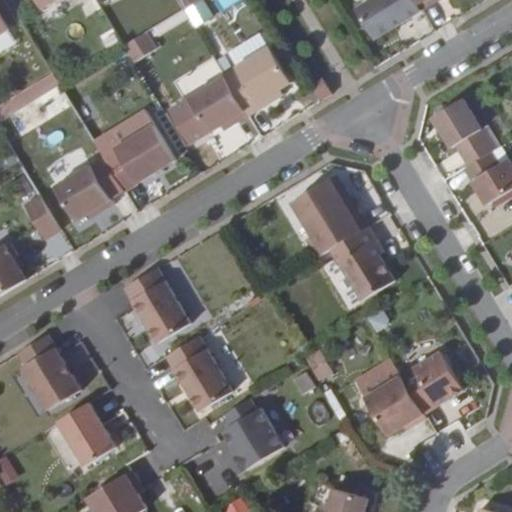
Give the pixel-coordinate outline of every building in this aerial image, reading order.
[(41,0),(49,12),(68,0),(41,0)] [(204,0),(202,0),(185,8),(194,26),(213,16),(204,0)] [(380,42),(423,15),(414,0),(382,0),(360,12),(380,42)] [(414,0),(423,15),(439,5),(436,0),(435,0),(414,0)] [(0,7),(0,42),(16,33),(0,7)] [(133,62),(156,48),(146,30),(122,44),(133,62)] [(230,82),(253,120),(280,103),(277,98),(284,94),(296,86),(273,53),(228,81),(230,82)] [(176,82),(182,94),(220,75),(214,62),(176,82)] [(0,121),(58,84),(50,71),(0,103),(0,121)] [(336,98),(325,81),(317,86),(329,103),(336,98)] [(239,129),(253,120),(230,82),(195,104),(215,137),(226,130),(235,123),(239,129)] [(287,98),(284,94),(277,98),(280,103),(287,98)] [(460,149),(473,169),(495,155),(499,153),(466,103),(436,121),(456,152),(460,149)] [(239,129),(235,123),(226,130),(230,135),(239,129)] [(180,164),(158,130),(121,153),(122,155),(109,163),(129,196),(180,164)] [(495,155),(473,169),(469,172),(491,207),(511,194),(511,162),(503,168),(495,155)] [(119,208),(96,169),(61,190),(80,224),(91,218),(102,211),(105,216),(119,208)] [(333,256),(370,233),(375,229),(364,212),(358,216),(349,202),(354,198),(341,179),(298,209),(320,241),(314,245),(324,261),(333,256)] [(22,204),(43,240),(60,230),(40,194),(22,204)] [(364,212),(354,198),(349,202),(358,216),(364,212)] [(105,216),(102,211),(91,218),(94,222),(105,216)] [(379,247),(370,233),(333,256),(366,307),(398,286),(381,260),(375,251),(379,247)] [(20,260),(11,246),(0,253),(0,301),(30,284),(23,272),(16,262),(20,260)] [(385,257),(379,247),(375,251),(381,260),(385,257)] [(26,270),(20,260),(16,262),(23,272),(26,270)] [(196,328),(163,272),(129,293),(138,309),(163,348),(196,328)] [(382,309),(367,315),(374,331),(389,324),(382,309)] [(237,394),(202,337),(169,358),(204,414),(237,394)] [(61,358),(51,340),(21,358),(29,372),(26,374),(52,415),(84,396),(61,358)] [(321,350),(305,356),(317,382),(332,375),(321,350)] [(447,355),(408,379),(431,418),(471,392),(447,355)] [(301,395),(315,386),(306,370),(291,378),(301,395)] [(431,418),(408,379),(372,400),(395,439),(410,429),(416,425),(419,429),(433,421),(431,418)] [(260,414),(252,403),(228,418),(236,430),(227,436),(236,450),(241,459),(238,461),(248,476),(288,451),(263,412),(260,414)] [(104,426),(92,405),(62,424),(86,467),(117,449),(104,426)] [(419,429),(416,425),(410,429),(413,433),(419,429)] [(241,459),(236,450),(232,452),(238,461),(241,459)] [(0,476),(3,484),(17,478),(8,454),(0,457),(0,476)] [(141,487),(132,474),(88,501),(95,511),(148,511),(139,497),(135,491),(141,487)] [(145,493),(141,487),(135,491),(139,497),(145,493)] [(333,511),(369,511),(373,500),(339,491),(333,511)] [(249,511),(242,496),(221,506),(224,511),(249,511)]
